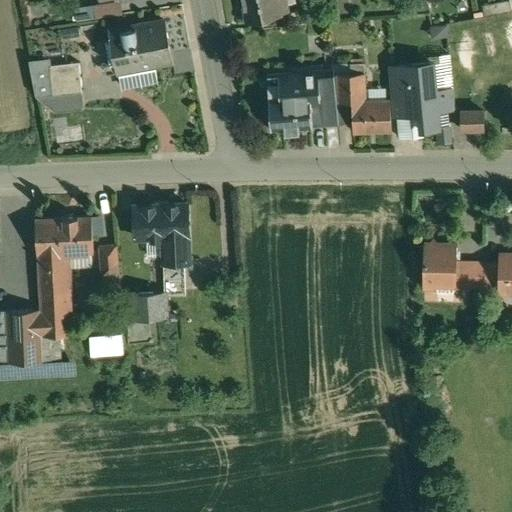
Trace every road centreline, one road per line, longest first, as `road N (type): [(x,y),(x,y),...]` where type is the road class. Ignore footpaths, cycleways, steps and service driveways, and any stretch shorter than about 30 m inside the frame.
road 1 (residential): [(511,170),(235,171)]
road 2 (residential): [(0,177),(235,171)]
road 3 (residential): [(235,171),(203,0)]
